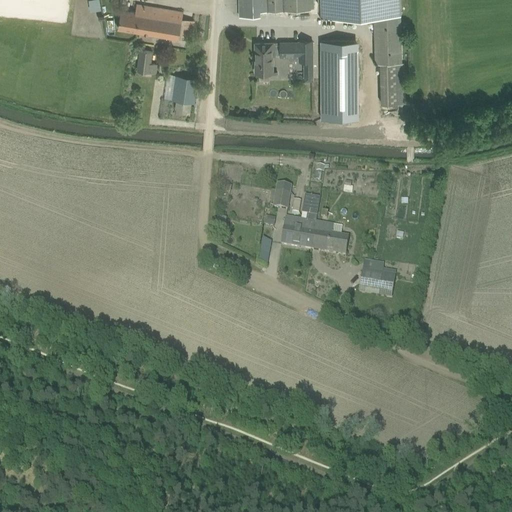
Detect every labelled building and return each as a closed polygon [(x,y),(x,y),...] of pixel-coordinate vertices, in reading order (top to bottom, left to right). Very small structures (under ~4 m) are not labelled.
[(239,0),(239,5),(240,16),(261,16),(261,11),(310,9),(310,0),(239,0)] [(320,0),(321,17),(325,16),(374,15),(401,14),(400,0),(320,0)] [(118,27),(179,38),(183,11),(137,3),(135,11),(121,9),(118,27)] [(401,14),(374,15),(376,63),(380,63),(381,103),(403,102),(401,62),(403,62),(401,14)] [(265,42),(255,42),(256,72),(266,72),(273,72),(278,72),(279,72),(278,70),(274,70),(274,54),(278,54),(280,54),(280,58),(299,57),(299,61),(304,61),(307,61),(307,74),(314,74),(314,39),(298,39),(298,40),(280,41),(280,43),(276,43),(276,42),(265,42)] [(355,40),(321,40),(321,117),(359,116),(359,48),(355,40)] [(138,70),(156,72),(157,64),(150,63),(152,51),(140,49),(138,70)] [(168,73),(165,95),(197,100),(201,78),(168,73)] [(318,165),(315,180),(322,181),(324,166),(318,165)] [(273,208),(287,210),(290,194),(276,192),(273,208)] [(281,245),(311,250),(316,223),(320,199),(305,196),(302,214),(307,215),(306,222),(286,218),(281,245)] [(264,225),(274,227),(276,218),(266,217),(264,225)] [(316,223),(311,250),(345,256),(348,238),(341,236),(333,235),(334,227),(317,224),(316,223)] [(262,239),(261,245),(270,249),(271,244),(262,239)] [(262,250),(258,262),(267,265),(271,253),(262,250)] [(359,292),(392,298),(395,277),(362,272),(359,292)]
